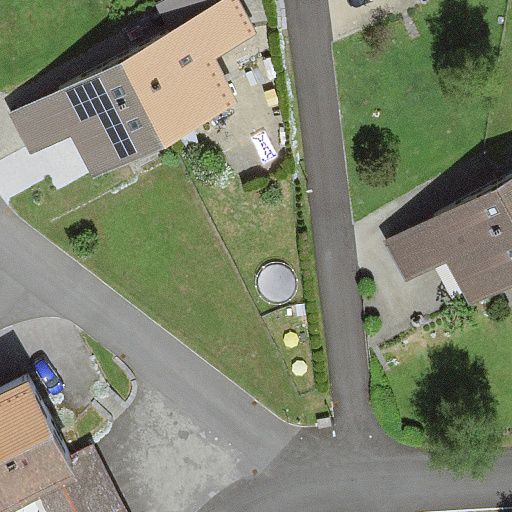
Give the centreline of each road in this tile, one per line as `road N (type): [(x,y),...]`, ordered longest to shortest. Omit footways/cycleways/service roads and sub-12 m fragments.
road 1 (residential): [(302,0),(367,478)]
road 2 (residential): [(323,488),(45,270)]
road 3 (residential): [(511,472),(367,478)]
